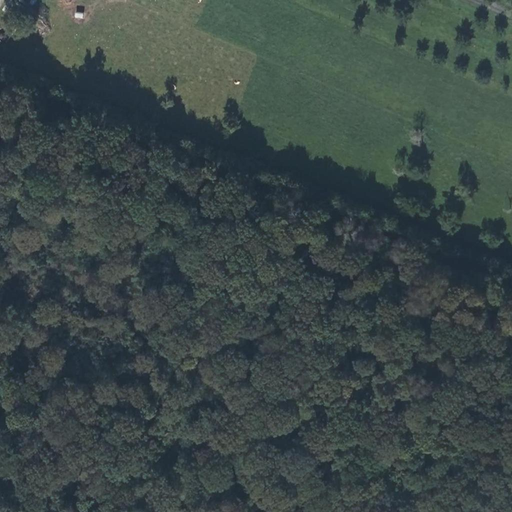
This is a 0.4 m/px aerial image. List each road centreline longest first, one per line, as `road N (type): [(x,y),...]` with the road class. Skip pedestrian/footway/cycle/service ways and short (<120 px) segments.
road 1 (track): [(260,275),(366,350),(419,406),(440,466),(487,511)]
road 2 (track): [(298,199),(0,75)]
road 3 (track): [(260,275),(169,220),(0,176)]
road 4 (track): [(511,273),(500,276),(298,199)]
